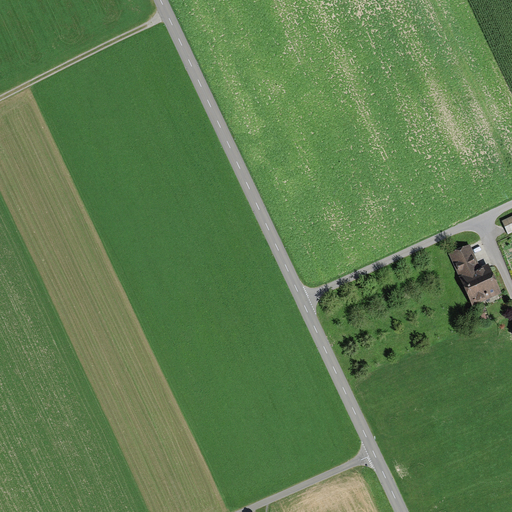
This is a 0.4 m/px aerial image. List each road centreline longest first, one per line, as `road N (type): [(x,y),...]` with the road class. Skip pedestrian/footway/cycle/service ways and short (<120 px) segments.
road 1 (unclassified): [(399,511),(159,0)]
road 2 (track): [(511,204),(299,298)]
road 3 (track): [(165,14),(0,98)]
road 4 (track): [(372,454),(242,511)]
